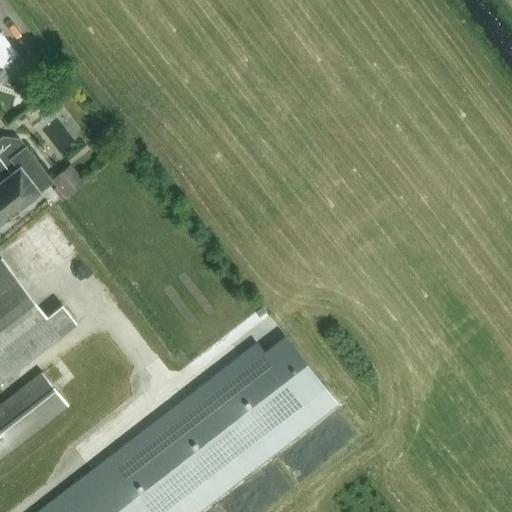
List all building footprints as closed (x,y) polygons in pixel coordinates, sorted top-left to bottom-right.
[(0,34),(0,68),(1,69),(4,67),(25,95),(41,84),(4,36),(0,34)] [(2,135),(0,137),(0,224),(39,193),(38,191),(51,181),(17,138),(2,135)] [(51,181),(65,199),(85,183),(71,165),(51,181)] [(46,317),(1,258),(0,258),(0,383),(76,324),(61,305),(46,317)] [(199,511),(336,406),(284,339),(192,410),(181,396),(112,450),(123,464),(59,511),(199,511)] [(0,458),(67,406),(41,372),(0,403),(0,458)]
